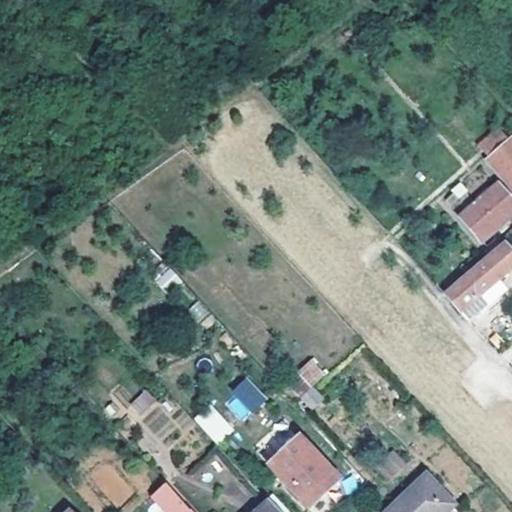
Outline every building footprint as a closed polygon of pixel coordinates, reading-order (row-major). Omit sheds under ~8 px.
[(474,146),(511,189),(511,139),(510,138),(506,141),(495,128),(474,146)] [(481,242),(511,215),(511,202),(496,184),(460,216),(481,242)] [(502,249),(447,295),(461,311),(465,309),(473,318),(488,304),(480,294),(511,267),(511,253),(506,246),(502,249)] [(311,358),(296,373),(310,387),(326,372),(311,358)] [(264,399),(244,379),(221,401),(241,421),(264,399)] [(141,413),(155,400),(145,389),(131,403),(141,413)] [(194,417),(216,444),(233,431),(211,404),(194,417)] [(295,492),(305,504),(320,488),(326,492),(338,481),(299,439),(271,467),(295,492)] [(204,485),(226,467),(213,451),(191,470),(204,485)] [(388,511),(443,511),(454,501),(425,473),(388,511)] [(165,511),(191,511),(167,486),(131,511),(146,511),(159,504),(165,511)] [(279,511),(270,502),(259,511),(279,511)]
